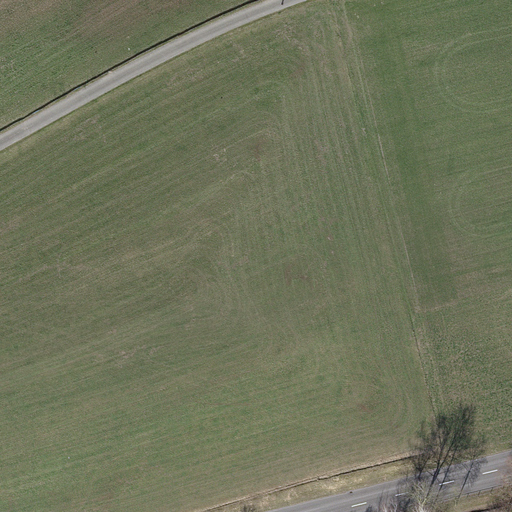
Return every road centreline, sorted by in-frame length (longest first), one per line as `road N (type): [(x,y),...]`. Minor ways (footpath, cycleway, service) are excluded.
road 1 (track): [(290,0),(228,21),(0,142)]
road 2 (tertiary): [(511,467),(335,511)]
